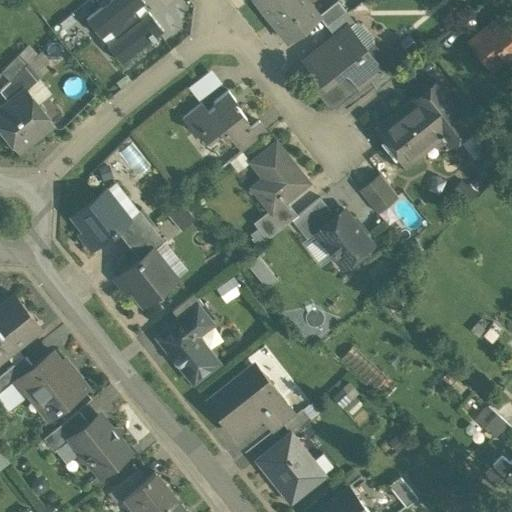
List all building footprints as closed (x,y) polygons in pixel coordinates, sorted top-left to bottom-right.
[(140,3),(137,0),(107,0),(101,5),(89,15),(124,58),(151,37),(152,38),(155,35),(154,34),(159,31),(138,5),(140,3)] [(306,0),(255,0),(288,40),(319,16),(318,14),(306,0)] [(337,0),(336,0),(318,14),(319,16),(326,25),(345,10),(337,0)] [(511,0),(487,0),(485,2),(495,14),(511,0)] [(345,10),(326,25),(334,35),(335,36),(347,26),(347,27),(348,26),(354,21),(345,10)] [(511,58),(511,33),(499,17),(470,40),(490,66),(504,55),(509,61),(511,58)] [(347,26),(335,36),(334,35),(303,60),(321,83),(322,83),(323,84),(344,67),(359,85),(368,78),(368,77),(386,62),(372,44),(366,49),(348,26),(347,27),(347,26)] [(18,53),(0,70),(0,71),(9,81),(25,66),(28,63),(18,53)] [(386,62),(368,77),(368,78),(376,88),(395,73),(386,62)] [(9,81),(0,89),(0,90),(9,102),(25,89),(25,90),(37,81),(25,66),(9,81)] [(190,85),(201,98),(224,80),(214,67),(190,85)] [(344,67),(323,84),(322,83),(321,83),(315,88),(328,104),(335,104),(357,86),(359,85),(344,67)] [(437,81),(413,99),(437,129),(448,143),(471,125),(437,81)] [(9,102),(0,108),(0,125),(17,147),(22,147),(52,124),(43,113),(44,109),(40,104),(36,104),(25,90),(25,89),(9,102)] [(228,89),(213,101),(216,104),(208,110),(201,101),(182,115),(195,132),(199,129),(209,143),(224,132),(228,137),(235,132),(237,135),(250,125),(245,118),(247,116),(240,106),(237,108),(232,102),(236,99),(228,89)] [(413,99),(377,128),(404,162),(418,151),(415,147),(437,129),(413,99)] [(237,135),(233,138),(243,150),(268,130),(258,119),(250,125),(237,135)] [(475,130),(464,140),(474,151),(485,141),(475,130)] [(276,141),(251,161),(268,181),(255,190),(271,211),(308,181),(276,141)] [(397,196),(379,174),(360,189),(377,212),(397,196)] [(127,219),(104,190),(73,214),(97,244),(116,229),(128,220),(127,219)] [(291,219),(306,237),(314,231),(334,215),(319,197),(291,219)] [(283,208),(260,226),(268,237),(291,219),(283,208)] [(334,215),(314,231),(343,267),(372,244),(362,233),(365,231),(355,218),(352,220),(343,208),(334,215)] [(138,209),(127,219),(128,220),(116,229),(127,244),(151,225),(138,209)] [(151,225),(127,244),(139,258),(151,249),(152,250),(163,241),(151,225)] [(139,258),(120,273),(143,303),(174,278),(152,250),(151,249),(139,258)] [(263,255),(252,262),(266,286),(278,279),(263,255)] [(234,275),(217,287),(227,300),(244,288),(234,275)] [(15,293),(0,305),(0,357),(0,358),(40,326),(15,293)] [(195,293),(173,310),(180,320),(197,306),(198,307),(203,303),(195,293)] [(180,320),(163,334),(178,353),(176,354),(174,355),(173,359),(174,361),(175,363),(177,365),(180,365),(182,365),(194,380),(217,362),(195,335),(210,322),(198,307),(197,306),(180,320)] [(385,376),(352,346),(340,358),(374,389),(385,376)] [(33,366),(20,375),(21,376),(52,414),(87,386),(76,371),(72,374),(52,350),(33,366)] [(24,355),(0,374),(0,393),(21,376),(20,375),(33,366),(24,355)] [(252,362),(209,397),(237,432),(260,414),(280,397),(252,362)] [(511,402),(499,391),(488,404),(511,426),(511,402)] [(280,397),(260,414),(274,431),(283,423),(295,414),(281,397),(280,397)] [(506,422),(487,405),(475,418),(494,436),(506,422)] [(78,409),(43,437),(54,450),(70,438),(69,437),(88,422),(78,409)] [(295,414),(283,423),(291,433),(310,419),(302,409),(295,414)] [(103,425),(97,417),(89,424),(88,422),(69,437),(70,438),(80,451),(79,459),(95,461),(103,471),(117,460),(116,458),(129,448),(119,435),(120,427),(103,425)] [(291,433),(258,460),(290,501),(324,474),(291,433)] [(511,456),(503,449),(500,452),(510,460),(511,456)] [(510,460),(500,452),(491,462),(504,473),(511,464),(511,456),(510,460)] [(504,473),(491,462),(481,473),(494,485),(504,473)] [(138,469),(116,486),(123,496),(128,492),(145,478),(138,469)] [(145,478),(128,492),(144,511),(154,511),(175,496),(155,471),(145,478)] [(418,497),(401,475),(389,484),(407,506),(418,497)] [(466,495),(454,484),(447,492),(458,503),(466,495)] [(369,511),(349,486),(315,511),(369,511)] [(187,511),(175,496),(154,511),(187,511)]
